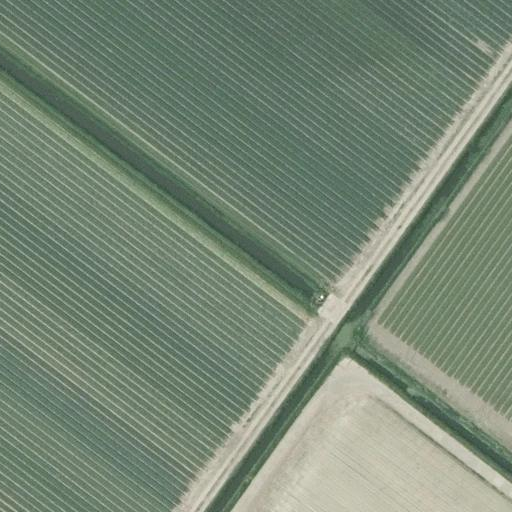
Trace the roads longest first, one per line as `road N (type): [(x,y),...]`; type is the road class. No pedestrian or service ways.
road 1 (unknown): [(197,511),(511,76)]
road 2 (track): [(511,492),(370,383),(329,383),(237,511)]
